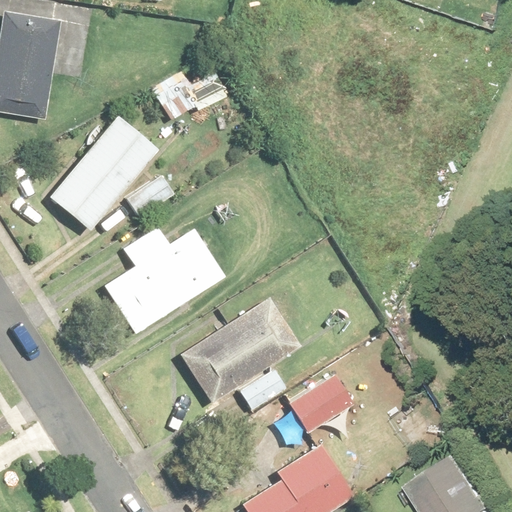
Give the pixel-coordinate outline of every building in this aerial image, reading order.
[(54,16),(0,8),(0,111),(40,116),(54,16)] [(183,69),(149,88),(167,121),(201,102),(183,69)] [(155,150),(115,117),(50,197),(90,229),(155,150)] [(175,195),(162,175),(126,197),(138,217),(175,195)] [(158,224),(122,246),(133,263),(101,283),(131,330),(223,273),(194,226),(169,242),(158,224)] [(298,343),(268,296),(177,353),(207,401),(298,343)] [(371,395),(350,362),(288,402),(309,434),(371,395)] [(284,390),(271,370),(238,390),(251,411),(284,390)] [(276,478),(239,503),(245,511),(327,511),(352,496),(317,444),(273,474),(276,478)] [(492,511),(499,508),(461,454),(412,489),(427,511),(492,511)]
